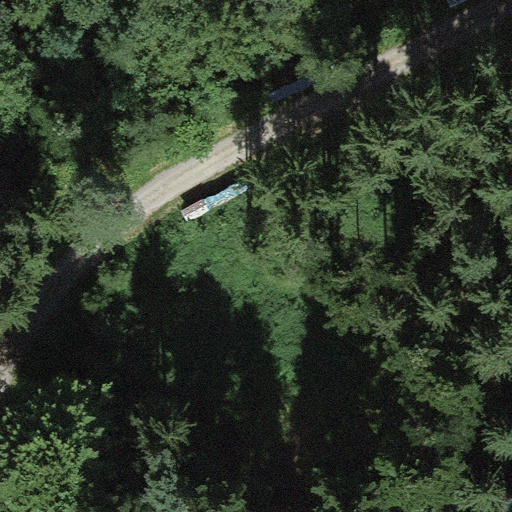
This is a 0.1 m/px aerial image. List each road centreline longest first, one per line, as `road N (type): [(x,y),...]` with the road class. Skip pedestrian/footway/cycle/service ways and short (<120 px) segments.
road 1 (track): [(0,368),(49,292),(125,223),(511,0)]
road 2 (track): [(125,223),(11,0)]
road 3 (track): [(429,511),(447,444),(511,336)]
